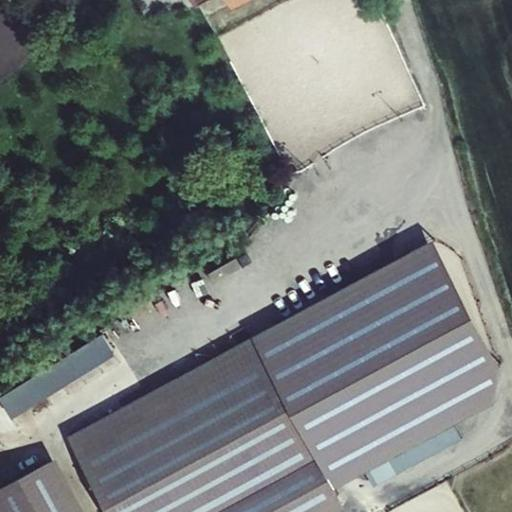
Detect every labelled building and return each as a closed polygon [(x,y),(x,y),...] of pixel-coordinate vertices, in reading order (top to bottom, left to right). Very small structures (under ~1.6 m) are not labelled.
[(179,0),(190,15),(207,4),(204,0),(179,0)] [(198,102),(222,92),(204,46),(180,56),(198,102)] [(432,241),(254,336),(336,487),(493,405),(501,363),(432,241)] [(15,414),(122,352),(109,331),(3,392),(15,414)] [(254,336),(70,436),(110,511),(327,511),(345,503),(336,487),(254,336)] [(76,511),(49,461),(0,487),(0,511),(76,511)]
